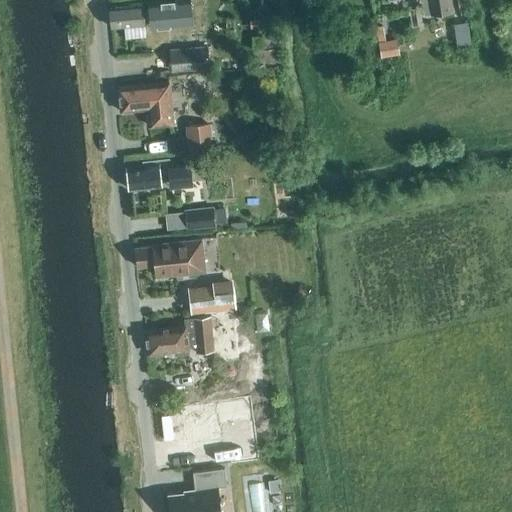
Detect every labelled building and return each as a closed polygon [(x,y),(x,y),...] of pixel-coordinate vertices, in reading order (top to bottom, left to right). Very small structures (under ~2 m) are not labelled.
[(142,5),(109,9),(111,28),(124,27),(125,39),(145,37),(143,21),(148,20),(149,22),(149,28),(192,23),(191,18),(189,0),(169,0),(147,2),(148,9),(142,10),(142,5)] [(386,0),(387,2),(397,0),(419,0),(422,16),(451,11),(449,0),(386,0)] [(378,40),(381,56),(399,52),(396,36),(378,40)] [(209,69),(207,46),(169,49),(171,72),(209,69)] [(174,125),(169,82),(117,88),(120,112),(146,109),(148,128),(174,125)] [(187,136),(189,151),(214,148),(211,123),(186,125),(187,136)] [(185,136),(168,137),(169,149),(185,148),(185,136)] [(169,162),(168,159),(142,161),(142,165),(126,167),(129,190),(161,186),(161,181),(191,178),(189,160),(169,162)] [(214,209),(214,206),(184,210),(187,230),(216,226),(215,224),(227,223),(225,208),(214,209)] [(204,271),(201,239),(170,243),(170,245),(134,248),(136,267),(154,265),(155,277),(204,271)] [(190,316),(236,310),(232,279),(212,282),(212,284),(186,288),(190,316)] [(221,325),(211,326),(209,315),(183,319),(184,326),(145,331),(148,354),(174,351),(174,355),(188,353),(187,348),(195,348),(196,353),(213,351),(213,349),(223,348),(221,325)] [(184,494),(168,495),(169,511),(219,511),(217,487),(225,486),(224,469),(216,470),(193,472),(194,491),(184,492),(184,494)] [(276,480),(268,481),(270,493),(278,491),(276,480)]
